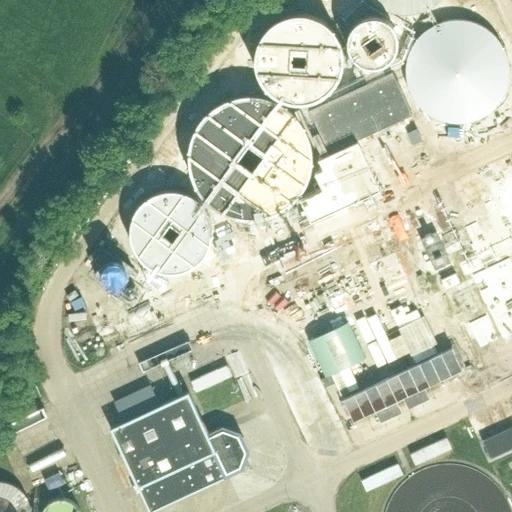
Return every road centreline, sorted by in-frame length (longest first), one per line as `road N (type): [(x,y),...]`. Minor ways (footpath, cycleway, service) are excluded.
road 1 (unknown): [(308,319),(237,323),(56,378)]
road 2 (unknown): [(308,319),(340,386),(391,382),(420,359),(396,287)]
road 3 (unknown): [(435,170),(441,215),(434,239),(396,287)]
